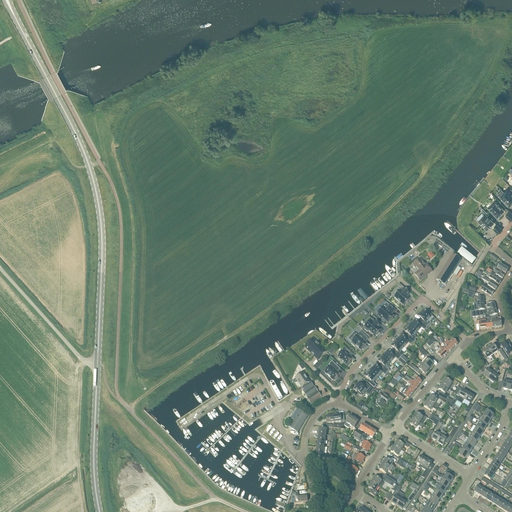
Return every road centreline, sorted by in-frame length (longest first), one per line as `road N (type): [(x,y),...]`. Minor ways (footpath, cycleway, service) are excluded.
road 1 (tertiary): [(16,19),(93,180),(102,272),(97,365)]
road 2 (residential): [(341,391),(420,300),(468,341)]
road 3 (tertiary): [(97,365),(92,477),(99,511)]
road 4 (unclassified): [(97,365),(84,361),(0,268)]
road 5 (residential): [(313,511),(305,430),(317,411),(338,404)]
